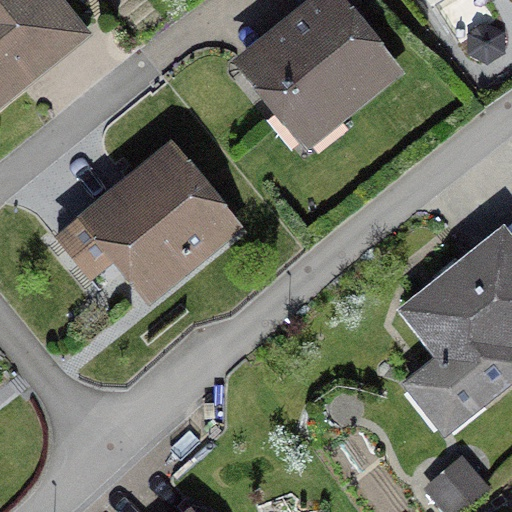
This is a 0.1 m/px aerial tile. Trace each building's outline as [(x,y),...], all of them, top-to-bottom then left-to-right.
[(21,67),(67,29),(43,0),(0,0),(0,96),(27,74),(21,67)] [(347,24),(327,0),(325,0),(240,69),(301,143),(387,73),(362,43),(377,31),(361,12),(347,24)] [(170,157),(122,197),(87,225),(82,219),(53,243),(95,293),(122,271),(142,297),(190,257),(186,252),(224,222),(170,157)] [(511,229),(404,315),(442,362),(409,389),(442,430),(511,374),(511,359),(505,350),(511,344),(511,229)] [(457,466),(426,493),(442,511),(455,511),(479,491),(457,466)]
